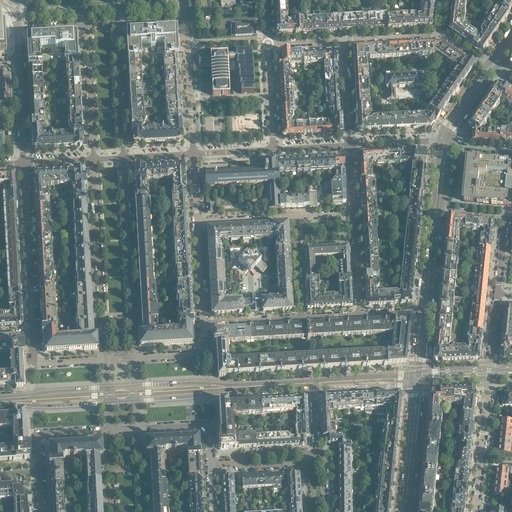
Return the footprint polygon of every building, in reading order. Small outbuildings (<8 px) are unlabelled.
[(211,17),(211,4),(213,4),(212,0),(200,0),(201,18),(211,17)] [(433,9),(434,2),(421,0),(420,3),(419,7),(421,8),(433,9)] [(466,7),(467,3),(454,2),(453,9),(464,10),(465,7),(466,7)] [(509,14),(511,10),(511,7),(506,3),(505,3),(501,9),(509,14)] [(287,15),(286,7),(275,7),(276,16),(286,16),(287,15)] [(432,16),(433,9),(421,8),(420,14),(421,15),(432,16)] [(464,15),(464,10),(453,9),(452,16),(465,18),(465,15),(464,15)] [(505,20),(509,14),(501,9),(498,9),(497,11),(495,12),(494,13),(505,20)] [(505,20),(494,13),(492,16),(490,18),(491,19),(501,26),(505,20)] [(387,29),(386,17),(386,15),(379,16),(379,17),(374,17),(375,29),(383,29),(383,30),(387,29)] [(410,28),(409,15),(406,15),(406,16),(401,16),(402,29),(410,28)] [(418,28),(417,17),(416,16),(412,16),(412,15),(409,15),(410,28),(418,28)] [(431,27),(432,16),(421,15),(420,17),(417,17),(418,28),(431,27)] [(287,22),(286,20),(286,19),(286,16),(276,16),(276,25),(287,24),(287,23),(287,22)] [(362,30),(362,17),(354,17),(354,16),(349,16),(350,18),(350,30),(362,30)] [(375,29),(374,17),(369,17),(369,16),(362,17),(362,30),(375,29)] [(394,29),(394,16),(391,16),(391,17),(386,17),(387,29),(394,29)] [(402,29),(401,16),(397,17),(397,16),(394,16),(394,29),(402,29)] [(465,21),(465,18),(452,16),(451,24),(463,25),(463,21),(465,21)] [(350,30),(350,18),(345,19),(345,17),(330,18),(330,19),(321,20),(321,19),(313,19),(314,32),(350,30)] [(314,32),(313,19),(306,20),(306,21),(304,21),(304,20),(301,20),(302,34),(310,33),(314,32)] [(501,26),(491,19),(490,22),(488,21),(486,24),(497,32),(501,26)] [(302,34),(301,20),(294,21),(295,34),(302,34)] [(256,35),(255,25),(248,25),(248,22),(230,23),(231,37),(256,35)] [(287,35),(287,24),(276,25),(277,35),(287,35)] [(457,36),(462,28),(463,25),(451,24),(450,31),(457,36)] [(497,32),(486,24),(484,27),(485,28),(483,31),(493,38),(497,32)] [(178,55),(177,33),(177,28),(147,30),(126,31),(128,58),(128,59),(140,58),(142,58),(141,45),(150,44),(150,50),(155,50),(155,44),(164,44),(165,54),(165,55),(165,56),(176,56),(176,55),(178,55)] [(463,40),(469,31),(465,28),(464,29),(462,28),(457,36),(463,40)] [(469,44),(475,35),(469,31),(463,40),(469,44)] [(495,39),(493,38),(483,31),(482,34),(482,36),(480,38),(489,44),(490,43),(492,44),(495,39)] [(78,61),(78,59),(77,34),(26,36),(28,61),(28,64),(41,63),(65,61),(66,61),(78,61)] [(489,44),(480,38),(479,39),(477,38),(478,37),(475,35),(469,44),(482,53),(483,52),(489,44)] [(437,54),(443,45),(440,42),(432,43),(432,56),(437,55),(437,54)] [(425,56),(425,55),(424,43),(417,44),(417,55),(422,55),(422,56),(425,56)] [(432,56),(432,43),(424,43),(425,55),(425,56),(425,57),(432,57),(432,56)] [(410,57),(409,44),(397,45),(398,57),(402,56),(402,57),(410,57)] [(417,55),(417,44),(409,44),(410,57),(410,58),(418,58),(417,55)] [(398,57),(397,45),(390,45),(376,46),(376,58),(376,59),(384,58),(384,57),(390,57),(396,57),(396,58),(398,58),(398,57)] [(442,59),(449,49),(443,45),(437,54),(437,56),(440,57),(439,58),(442,60),(442,59)] [(376,58),(376,46),(363,47),(364,57),(365,59),(368,58),(369,59),(373,59),(373,58),(376,58)] [(364,57),(363,47),(353,47),(353,57),(364,57)] [(449,63),(456,53),(449,49),(442,59),(447,62),(446,62),(449,64),(449,63)] [(290,64),(289,51),(281,51),(281,52),(282,61),(279,61),(279,60),(278,60),(279,65),(284,64),(284,67),(288,67),(288,64),(290,64)] [(326,57),(325,51),(316,51),(317,61),(322,61),(323,60),(322,57),(326,57)] [(199,57),(198,57),(199,67),(211,66),(211,70),(212,92),(212,95),(212,96),(219,95),(219,96),(222,95),(229,95),(229,91),(228,72),(229,72),(229,74),(230,74),(231,74),(232,74),(232,77),(233,94),(241,94),(254,93),(260,93),(258,52),(252,52),(235,53),(226,54),(223,54),(210,55),(210,57),(199,57)] [(460,68),(465,59),(456,53),(449,63),(452,65),(453,65),(457,67),(458,67),(460,68)] [(177,63),(177,58),(176,58),(176,56),(165,56),(163,57),(163,59),(165,59),(165,64),(176,63),(177,63)] [(367,65),(367,62),(366,61),(365,59),(364,57),(353,57),(354,70),(366,69),(366,65),(367,65)] [(140,65),(140,58),(128,59),(128,64),(128,66),(140,65)] [(468,75),(474,66),(465,59),(460,68),(459,69),(468,75)] [(289,70),(289,68),(288,67),(284,67),(284,64),(279,65),(279,68),(280,71),(279,72),(279,73),(280,74),(280,75),(291,74),(291,71),(289,70)] [(367,69),(366,69),(354,70),(355,82),(367,81),(367,77),(368,77),(367,69)] [(464,81),(468,75),(459,69),(457,70),(454,74),(464,81)] [(42,77),(42,74),(43,74),(43,70),(29,71),(29,78),(42,77)] [(177,75),(177,70),(165,71),(166,75),(165,76),(165,78),(178,78),(178,77),(177,76),(177,75),(178,75),(177,75)] [(464,81),(454,74),(453,74),(451,76),(452,77),(449,81),(459,87),(464,81)] [(423,88),(423,86),(422,75),(385,76),(387,100),(397,99),(397,90),(423,88)] [(43,85),(43,81),(42,81),(42,77),(29,78),(29,85),(43,85)] [(0,86),(9,86),(9,80),(9,78),(6,78),(0,78),(0,86)] [(142,87),(141,80),(129,80),(129,81),(129,82),(130,82),(130,87),(129,87),(129,88),(130,88),(142,87)] [(459,87),(449,81),(448,80),(447,82),(448,83),(445,87),(455,94),(459,87)] [(368,89),(368,82),(368,81),(367,81),(355,82),(355,95),(367,94),(367,89),(368,89)] [(79,89),(79,85),(79,84),(79,82),(67,83),(68,91),(80,90),(80,89),(79,89)] [(511,91),(503,85),(503,86),(500,83),(498,84),(496,88),(507,96),(511,91)] [(0,94),(10,93),(9,86),(0,86),(0,94)] [(455,94),(445,87),(444,86),(440,92),(451,100),(455,94)] [(505,99),(507,96),(496,88),(489,97),(498,104),(501,100),(501,98),(502,97),(505,99)] [(451,100),(440,92),(438,96),(437,95),(435,97),(436,98),(447,106),(451,100)] [(369,102),(369,94),(367,94),(355,95),(356,107),(368,106),(368,102),(369,102)] [(492,114),(498,104),(489,97),(489,98),(482,107),(492,114)] [(447,106),(436,98),(434,101),(433,100),(430,103),(432,104),(443,112),(447,106)] [(43,107),(43,103),(44,102),(44,99),(30,100),(31,107),(43,107)] [(8,109),(8,101),(0,101),(0,104),(0,105),(0,110),(1,110),(1,112),(8,111),(9,111),(9,110),(9,109),(8,109)] [(436,122),(443,112),(432,104),(425,114),(426,115),(436,122)] [(369,116),(368,109),(369,109),(369,106),(368,106),(356,107),(357,116),(369,116)] [(485,124),(492,114),(482,107),(482,108),(476,117),(475,117),(485,124)] [(143,116),(143,108),(131,109),(131,110),(131,111),(132,116),(131,116),(131,117),(132,117),(143,116)] [(180,118),(180,113),(168,114),(168,119),(167,119),(167,122),(182,121),(180,121),(179,118),(180,118)] [(44,121),(44,117),(45,117),(45,114),(31,114),(31,122),(44,121)] [(420,129),(419,117),(419,115),(412,116),(412,117),(408,117),(408,129),(420,129)] [(432,128),(436,122),(426,115),(425,116),(419,117),(420,129),(432,128)] [(144,124),(144,116),(143,116),(132,117),(132,121),(131,121),(131,122),(132,124),(132,125),(131,125),(131,129),(142,128),(143,127),(143,124),(144,124)] [(342,133),(342,116),(332,116),(332,118),(333,120),(333,121),(334,122),(335,133),(342,133)] [(381,131),(381,118),(377,118),(377,120),(372,120),(371,121),(368,121),(368,118),(369,118),(369,116),(357,116),(357,132),(381,131)] [(408,129),(408,117),(399,117),(399,116),(389,117),(389,118),(381,118),(381,131),(395,130),(408,129)] [(480,131),(485,124),(475,117),(469,127),(469,128),(473,131),(473,133),(478,133),(478,130),(480,131)] [(290,136),(289,125),(290,124),(290,122),(291,121),(291,118),(282,119),(282,136),(290,136)] [(82,127),(82,124),(81,124),(81,119),(70,120),(69,120),(70,128),(71,128),(71,131),(72,132),(73,132),(83,131),(83,128),(82,127)] [(46,128),(45,124),(44,124),(44,121),(31,122),(32,129),(45,128),(46,128)] [(182,128),(182,125),(182,121),(167,122),(167,125),(168,126),(170,126),(170,129),(171,130),(169,131),(172,133),(182,133),(182,128)] [(45,136),(45,128),(32,129),(32,141),(44,140),(45,139),(44,137),(45,136)] [(142,144),(141,133),(142,132),(142,128),(131,129),(131,132),(132,132),(132,135),(132,138),(133,141),(132,141),(133,141),(133,144),(142,144)] [(511,141),(511,128),(511,129),(511,130),(506,130),(506,131),(502,131),(502,132),(501,144),(506,145),(507,142),(509,142),(510,142),(510,141),(511,141)] [(155,143),(154,130),(146,131),(145,132),(142,132),(141,133),(142,144),(155,143)] [(167,142),(167,133),(167,132),(166,131),(162,131),(162,130),(154,130),(155,143),(167,142)] [(488,143),(489,131),(486,131),(484,133),(481,133),(480,131),(478,130),(478,133),(473,133),(472,141),(488,143)] [(83,141),(82,138),(82,135),(83,134),(83,131),(73,132),(73,135),(74,136),(75,148),(78,147),(78,148),(83,147),(83,144),(83,141)] [(183,140),(182,133),(172,133),(169,131),(167,133),(167,142),(181,142),(181,141),(183,141),(183,140)] [(501,144),(502,132),(490,131),(489,131),(488,143),(501,144)] [(62,148),(61,135),(53,136),(52,136),(49,137),(48,138),(48,139),(49,149),(62,148)] [(75,148),(74,136),(73,135),(69,136),(69,135),(61,135),(62,148),(75,148)] [(49,149),(48,139),(45,139),(44,140),(32,141),(33,148),(32,148),(32,149),(34,149),(35,150),(49,149)] [(412,163),(413,157),(411,157),(411,152),(399,153),(400,165),(401,165),(401,163),(407,163),(408,162),(411,162),(412,163)] [(422,196),(425,163),(426,154),(424,154),(424,153),(423,152),(411,152),(411,157),(413,157),(412,163),(410,188),(409,187),(409,190),(410,190),(409,195),(410,195),(422,196)] [(387,164),(387,153),(359,155),(359,165),(360,165),(360,168),(362,168),(370,168),(371,168),(371,165),(373,164),(376,164),(376,165),(387,164)] [(400,165),(399,153),(387,153),(387,164),(397,164),(397,165),(400,165)] [(344,165),(344,160),(345,159),(344,157),(344,156),(335,156),(335,157),(334,157),(335,165),(344,165)] [(511,162),(468,158),(464,202),(477,203),(479,202),(482,203),(511,206),(511,162)] [(214,186),(267,183),(269,210),(280,209),(279,198),(278,178),(279,178),(279,177),(278,177),(278,172),(277,160),(277,159),(276,159),(275,159),(274,160),(266,160),(266,167),(263,167),(263,171),(258,171),(258,172),(217,174),(216,174),(215,173),(214,173),(213,174),(213,176),(205,176),(205,177),(205,186),(205,187),(207,187),(207,189),(214,189),(214,186)] [(185,175),(184,167),(184,166),(184,165),(183,165),(182,165),(173,165),(174,176),(185,175)] [(146,178),(145,167),(134,167),(134,168),(135,178),(146,178)] [(371,180),(370,168),(362,168),(362,177),(361,177),(361,180),(371,180)] [(85,179),(84,173),(84,171),(84,170),(79,170),(79,171),(73,171),(74,182),(85,181),(85,179)] [(345,170),(344,170),(335,171),(335,179),(345,179),(345,178),(346,178),(346,175),(345,175),(345,170)] [(74,182),(73,171),(66,171),(66,183),(70,183),(72,184),(74,182)] [(45,184),(44,172),(36,173),(35,173),(34,174),(35,184),(45,184)] [(60,183),(59,172),(51,172),(52,184),(56,184),(56,185),(60,185),(60,183)] [(15,182),(14,174),(4,174),(4,183),(15,182)] [(185,183),(185,175),(174,176),(173,177),(173,180),(174,180),(174,183),(185,183)] [(345,192),(344,184),(345,184),(345,179),(335,179),(332,183),(332,184),(331,185),(331,188),(331,193),(345,192)] [(374,192),(373,185),(374,185),(374,181),(373,179),(371,180),(361,180),(360,180),(360,183),(361,184),(361,192),(374,192)] [(15,194),(15,183),(15,182),(4,183),(4,185),(5,188),(3,189),(4,194),(15,194)] [(147,192),(147,188),(148,188),(148,185),(147,185),(134,186),(134,193),(147,192)] [(86,196),(86,189),(73,189),(72,189),(72,193),(73,192),(74,197),(86,196)] [(185,190),(175,191),(172,191),(172,192),(172,193),(173,194),(173,195),(172,195),(172,196),(172,199),(185,198),(185,195),(186,195),(185,190)] [(47,198),(46,194),(48,194),(47,191),(46,191),(35,191),(36,199),(47,198)] [(148,198),(148,195),(149,195),(149,192),(147,192),(134,193),(135,200),(136,201),(136,200),(149,200),(149,198),(148,198)] [(346,203),(345,196),(345,192),(331,193),(332,204),(346,203)] [(374,204),(374,197),(375,197),(375,192),(374,192),(361,192),(362,201),(361,202),(361,205),(374,204)] [(317,207),(316,193),(308,193),(308,196),(309,207),(309,208),(317,207)] [(16,205),(15,194),(4,194),(4,201),(3,201),(3,206),(4,205),(16,205)] [(421,204),(422,196),(410,195),(410,199),(408,199),(408,202),(421,204)] [(48,206),(48,202),(49,202),(49,198),(47,198),(36,199),(36,207),(48,206)] [(185,205),(185,201),(185,198),(172,199),(172,201),(171,202),(171,205),(172,205),(172,206),(185,205)] [(148,206),(148,202),(149,202),(149,200),(136,200),(137,212),(150,212),(150,206),(148,206)] [(420,211),(421,204),(408,202),(408,206),(409,206),(408,210),(420,211)] [(86,215),(86,206),(86,203),(74,204),(73,204),(73,206),(74,206),(75,211),(73,211),(73,216),(86,215)] [(375,212),(374,204),(361,205),(362,208),(362,209),(363,217),(375,217),(376,217),(376,212),(375,212)] [(17,216),(16,205),(4,205),(5,212),(3,212),(4,216),(17,216)] [(186,213),(185,205),(172,206),(172,207),(172,208),(172,209),(172,210),(173,214),(186,213)] [(48,214),(48,210),(50,210),(49,206),(48,206),(36,207),(36,210),(37,210),(37,214),(48,214)] [(419,219),(420,211),(408,210),(408,214),(407,214),(406,217),(419,219)] [(149,218),(149,214),(150,214),(150,212),(137,212),(137,224),(151,224),(150,218),(149,218)] [(186,221),(186,216),(186,213),(173,214),(173,217),(172,218),(172,220),(173,220),(173,222),(186,221)] [(50,221),(50,217),(49,217),(48,214),(37,214),(37,219),(37,222),(50,221)] [(87,227),(87,218),(86,215),(73,216),(74,218),(75,218),(75,223),(74,223),(74,228),(87,227)] [(459,245),(460,234),(459,232),(458,232),(459,228),(463,228),(463,229),(466,229),(467,217),(466,217),(450,215),(448,229),(446,229),(445,239),(447,239),(445,259),(458,260),(467,261),(468,253),(459,252),(459,249),(460,248),(460,247),(460,246),(460,245),(459,245)] [(17,227),(17,216),(4,216),(4,221),(5,221),(5,227),(17,227)] [(375,224),(375,217),(363,217),(363,226),(363,227),(363,230),(376,229),(377,229),(377,224),(375,224)] [(419,226),(419,219),(406,217),(406,221),(405,220),(405,225),(407,225),(419,226)] [(473,230),(474,218),(467,217),(466,229),(473,230)] [(480,230),(481,219),(474,218),(473,230),(479,231),(480,230)] [(487,231),(488,219),(481,219),(480,230),(480,229),(483,230),(483,231),(485,231),(487,231)] [(49,229),(49,225),(50,225),(50,221),(37,222),(37,225),(38,225),(38,230),(49,229)] [(186,228),(186,221),(173,222),(172,223),(172,225),(173,225),(173,229),(186,228)] [(149,230),(149,226),(151,226),(151,224),(137,224),(138,236),(151,236),(151,230),(149,230)] [(288,237),(287,224),(276,225),(277,237),(277,238),(288,237)] [(265,239),(265,225),(253,226),(254,239),(265,239)] [(277,237),(276,225),(265,225),(265,239),(269,238),(269,237),(273,237),(277,237)] [(418,234),(419,226),(407,225),(407,230),(405,229),(405,233),(406,233),(418,234)] [(254,239),(253,226),(242,227),(242,240),(254,239)] [(18,237),(17,227),(5,227),(6,234),(5,234),(5,238),(18,237)] [(88,239),(87,230),(87,227),(74,228),(74,230),(76,230),(76,234),(75,234),(75,240),(88,239)] [(231,239),(230,227),(219,228),(219,239),(220,239),(223,239),(224,240),(227,240),(227,239),(231,239)] [(242,240),(242,227),(230,227),(231,239),(231,240),(242,240)] [(187,236),(187,232),(186,228),(173,229),(174,233),(173,233),(173,235),(174,236),(174,237),(187,236)] [(219,239),(219,228),(207,228),(208,242),(220,241),(220,239),(219,239)] [(51,236),(51,233),(50,233),(49,229),(38,230),(38,234),(37,234),(38,237),(51,236)] [(375,238),(375,234),(376,234),(376,229),(363,230),(363,233),(364,234),(364,241),(377,241),(377,238),(375,238)] [(492,241),(493,234),(487,233),(487,231),(485,231),(485,234),(484,234),(484,236),(481,235),(480,240),(492,241)] [(417,246),(418,234),(406,233),(406,241),(404,241),(404,244),(417,246)] [(50,244),(50,240),(51,240),(51,236),(38,237),(38,240),(39,245),(50,244)] [(150,242),(150,238),(151,238),(151,236),(138,236),(138,248),(152,247),(152,242),(150,242)] [(187,244),(187,236),(174,237),(173,238),(173,240),(174,240),(174,245),(187,244)] [(18,248),(18,237),(5,238),(5,243),(6,243),(7,249),(18,248)] [(289,249),(288,237),(277,238),(277,243),(277,245),(278,250),(289,249)] [(88,251),(88,242),(88,239),(75,240),(75,242),(76,242),(77,247),(75,247),(76,252),(88,251)] [(492,248),(492,241),(480,240),(480,247),(491,248),(492,248)] [(221,248),(221,246),(220,246),(220,241),(208,242),(209,253),(220,253),(220,249),(221,248)] [(376,248),(376,244),(377,244),(377,241),(364,241),(365,249),(364,250),(364,253),(377,252),(377,248),(376,248)] [(52,252),(52,248),(51,248),(50,244),(39,245),(39,249),(38,249),(39,252),(52,252)] [(188,252),(187,247),(187,244),(174,245),(174,248),(174,249),(174,250),(175,251),(175,252),(188,252)] [(415,258),(417,246),(404,244),(403,249),(405,249),(404,256),(415,258)] [(266,246),(258,247),(258,251),(263,251),(264,262),(268,261),(268,258),(268,250),(268,246),(266,246)] [(330,279),(338,278),(350,277),(350,274),(349,275),(349,262),(349,246),(335,247),(323,248),(313,249),(313,248),(304,248),(305,250),(304,251),(304,252),(305,253),(306,277),(305,277),(305,280),(318,279),(326,279),(328,279),(330,279)] [(151,254),(151,250),(152,250),(152,247),(138,248),(139,260),(153,260),(152,254),(151,254)] [(19,259),(19,252),(18,248),(7,249),(7,255),(6,255),(6,260),(19,259)] [(231,248),(230,248),(230,252),(230,258),(230,259),(235,259),(235,253),(241,252),(240,248),(231,248)] [(267,267),(255,256),(254,255),(255,254),(256,255),(257,255),(251,249),(247,249),(242,254),(243,256),(238,262),(244,268),(250,273),(255,267),(262,273),(267,267)] [(289,260),(289,249),(278,250),(278,253),(276,254),(277,261),(289,260)] [(89,263),(89,254),(88,251),(76,252),(76,254),(77,254),(77,259),(76,259),(76,264),(89,263)] [(51,259),(51,256),(52,255),(52,252),(39,252),(39,256),(40,260),(51,259)] [(188,259),(188,252),(175,252),(175,253),(174,254),(174,255),(175,256),(175,260),(188,259)] [(377,260),(376,256),(378,256),(377,252),(364,253),(364,256),(365,256),(365,264),(378,263),(378,260),(377,260)] [(222,259),(221,253),(220,253),(209,253),(209,264),(223,264),(223,259),(222,259)] [(414,269),(415,258),(404,256),(403,264),(402,264),(401,268),(414,269)] [(20,270),(19,259),(6,260),(6,264),(7,264),(8,271),(20,270)] [(53,267),(53,263),(51,263),(51,259),(40,260),(40,264),(39,264),(39,268),(53,267)] [(188,267),(188,263),(188,259),(175,260),(175,263),(175,264),(175,266),(175,267),(177,267),(188,267)] [(458,264),(459,262),(458,261),(458,260),(445,259),(445,266),(457,267),(458,264)] [(152,266),(151,262),(153,261),(153,260),(139,260),(140,272),(153,271),(153,266),(152,266)] [(290,271),(289,260),(277,261),(277,267),(279,267),(279,272),(290,271)] [(90,275),(89,266),(89,263),(76,264),(76,266),(78,266),(78,270),(77,270),(77,276),(90,275)] [(377,271),(377,267),(378,267),(378,263),(365,264),(366,272),(365,272),(365,275),(378,275),(379,275),(378,271),(377,271)] [(222,275),(222,268),(223,268),(223,264),(209,264),(210,276),(222,275)] [(458,271),(457,270),(457,267),(445,266),(444,273),(457,275),(457,273),(458,273),(458,271)] [(52,275),(52,271),(53,271),(53,267),(39,268),(40,271),(40,275),(52,275)] [(190,271),(190,269),(189,268),(189,267),(188,267),(177,267),(177,269),(176,269),(176,271),(177,271),(177,276),(189,275),(189,272),(190,271)] [(413,281),(414,269),(401,268),(401,272),(402,273),(402,280),(413,281)] [(20,281),(20,270),(8,271),(8,277),(7,277),(7,282),(20,281)] [(152,278),(152,274),(153,274),(153,271),(140,272),(140,284),(154,283),(154,278),(152,278)] [(291,282),(290,271),(279,272),(279,276),(277,276),(278,283),(291,282)] [(457,279),(457,277),(457,276),(457,275),(444,273),(443,281),(456,282),(456,279),(457,279)] [(54,282),(54,278),(52,278),(52,275),(40,275),(41,280),(40,280),(40,283),(53,282),(54,282)] [(90,287),(90,278),(90,275),(77,276),(77,278),(79,278),(79,283),(77,283),(78,288),(77,288),(90,287)] [(190,279),(189,275),(177,276),(177,279),(177,281),(178,282),(178,283),(190,283),(190,282),(190,281),(190,279)] [(223,281),(222,275),(210,276),(211,287),(224,286),(224,281),(223,281)] [(412,294),(413,281),(402,280),(400,280),(400,282),(399,282),(399,284),(401,284),(401,293),(412,294)] [(21,292),(20,281),(7,282),(8,286),(9,286),(9,293),(21,292)] [(456,286),(456,285),(456,282),(443,281),(442,288),(455,290),(455,288),(456,288),(456,286)] [(54,290),(54,286),(53,286),(53,282),(40,283),(41,291),(54,290)] [(291,294),(291,285),(291,282),(278,283),(278,290),(280,290),(280,293),(281,294),(282,294),(291,294)] [(158,309),(158,307),(158,306),(157,307),(156,299),(157,298),(157,292),(156,292),(155,284),(154,283),(140,284),(143,333),(154,332),(156,329),(156,327),(157,327),(158,326),(157,322),(158,322),(158,317),(157,317),(157,309),(158,309)] [(191,295),(191,293),(190,284),(190,283),(178,283),(178,289),(177,289),(177,299),(179,299),(179,305),(192,305),(191,295)] [(351,295),(351,285),(338,285),(338,286),(339,286),(340,295),(340,296),(351,295)] [(223,296),(223,291),(225,290),(224,286),(211,287),(211,298),(222,297),(223,296)] [(318,297),(318,287),(318,286),(306,287),(306,298),(317,297),(318,297)] [(92,311),(91,298),(91,287),(90,287),(77,288),(77,295),(76,295),(77,300),(77,305),(78,305),(78,311),(77,311),(77,312),(92,311)] [(455,294),(456,291),(455,291),(455,290),(442,288),(442,296),(454,297),(455,294)] [(377,305),(377,294),(375,295),(375,293),(375,292),(375,290),(376,290),(377,289),(366,290),(367,306),(377,305)] [(56,306),(56,298),(54,299),(54,294),(55,294),(55,290),(54,290),(41,291),(42,313),(57,312),(57,311),(56,311),(56,309),(55,309),(55,306),(56,306)] [(21,299),(21,292),(9,293),(10,297),(8,297),(8,300),(21,299)] [(388,305),(387,292),(383,293),(383,294),(377,294),(377,305),(388,305)] [(399,304),(399,295),(397,293),(392,294),(392,292),(387,292),(388,305),(399,304)] [(411,303),(412,294),(401,293),(400,295),(399,295),(399,304),(411,303)] [(292,310),(291,294),(282,294),(282,298),(284,300),(284,310),(292,310)] [(262,310),(262,299),(255,300),(255,296),(254,295),(253,295),(252,295),(252,296),(252,300),(252,307),(255,306),(255,310),(262,310)] [(352,307),(351,295),(340,296),(340,297),(340,301),(341,307),(352,307)] [(330,308),(329,296),(322,296),(322,297),(319,298),(318,298),(319,302),(318,302),(319,308),(330,308)] [(341,307),(340,301),(340,297),(338,297),(335,297),(335,296),(329,296),(330,308),(341,307)] [(455,301),(454,300),(454,297),(442,296),(441,303),(454,305),(454,303),(455,301)] [(231,313),(230,299),(227,300),(226,300),(226,301),(224,301),(222,299),(222,297),(211,298),(212,314),(231,313)] [(319,308),(318,302),(319,302),(318,298),(317,297),(306,298),(307,309),(319,308)] [(273,311),(272,298),(262,299),(262,310),(262,312),(273,311)] [(284,310),(284,300),(282,298),(280,299),(278,298),(272,298),(273,311),(284,310)] [(22,311),(21,299),(8,300),(9,305),(10,305),(10,311),(11,312),(14,311),(22,311)] [(252,307),(252,300),(251,300),(243,300),(243,299),(241,300),(241,299),(230,299),(231,313),(242,313),(242,308),(242,307),(251,307),(252,307)] [(454,309),(454,306),(454,305),(441,303),(440,311),(453,312),(453,309),(454,309)] [(192,317),(192,315),(192,305),(179,305),(179,311),(178,311),(178,320),(180,320),(180,327),(192,326),(192,327),(193,327),(192,317)] [(14,319),(14,311),(11,312),(9,314),(2,315),(3,326),(16,325),(15,319),(14,319)] [(23,325),(22,311),(14,311),(14,319),(15,319),(16,325),(23,325)] [(93,335),(93,322),(92,311),(77,312),(78,312),(79,320),(78,320),(78,328),(79,328),(79,332),(80,332),(80,334),(82,336),(93,335)] [(453,316),(453,315),(453,312),(440,311),(439,318),(452,319),(452,318),(453,318),(453,316)] [(57,327),(57,323),(57,320),(56,320),(55,317),(57,317),(56,313),(58,313),(57,312),(42,313),(43,335),(44,335),(58,334),(58,331),(56,331),(56,327),(57,327)] [(454,327),(455,320),(439,318),(439,326),(454,327)] [(394,326),(395,326),(402,327),(402,326),(409,327),(409,319),(395,319),(395,320),(385,320),(381,320),(381,321),(370,321),(366,321),(367,333),(370,333),(370,334),(382,334),(382,332),(388,332),(393,332),(393,331),(394,326)] [(367,333),(366,321),(362,321),(362,322),(351,322),(347,322),(348,334),(351,334),(351,335),(363,335),(363,333),(367,333)] [(348,334),(347,322),(343,322),(343,323),(333,323),(332,323),(328,323),(329,335),(332,335),(332,336),(344,335),(344,334),(348,334)] [(329,335),(328,323),(324,323),(324,324),(314,324),(313,324),(310,324),(310,325),(308,325),(309,339),(310,339),(310,336),(313,336),(313,337),(325,336),(325,335),(329,335)] [(309,339),(308,325),(306,325),(306,324),(302,324),(302,325),(292,326),(292,325),(288,325),(288,337),(292,337),(292,338),(304,338),(304,336),(307,336),(307,339),(309,339)] [(288,337),(288,325),(283,325),(283,326),(273,327),(273,326),(269,326),(269,338),(273,338),(273,339),(285,338),(285,337),(288,337)] [(483,334),(484,329),(483,329),(483,326),(471,325),(471,328),(470,328),(470,330),(470,331),(471,331),(471,333),(483,334)] [(193,344),(192,327),(192,326),(180,327),(179,327),(179,330),(180,331),(179,332),(177,332),(176,331),(173,331),(170,331),(170,330),(168,330),(168,331),(165,331),(165,332),(157,332),(156,333),(155,332),(154,332),(143,333),(139,333),(140,347),(193,344)] [(269,338),(269,326),(265,326),(265,327),(254,328),(254,327),(249,327),(250,340),(254,339),(254,340),(266,340),(266,338),(269,338)] [(406,352),(407,338),(409,327),(402,326),(402,327),(395,326),(394,326),(393,331),(398,331),(398,334),(397,334),(396,350),(396,351),(406,352)] [(453,335),(454,327),(439,326),(438,333),(452,335),(453,335)] [(250,340),(249,327),(246,327),(246,328),(235,329),(235,328),(231,328),(231,329),(232,341),(235,340),(235,342),(247,341),(246,340),(250,340)] [(511,327),(504,327),(503,340),(511,340),(511,327)] [(228,360),(227,342),(229,342),(229,341),(232,341),(231,329),(227,329),(227,328),(214,329),(214,334),(213,334),(214,344),(216,344),(218,378),(226,378),(226,374),(234,373),(234,374),(238,374),(237,361),(232,361),(232,360),(228,360)] [(459,338),(460,335),(453,335),(452,335),(438,333),(437,341),(449,342),(451,342),(455,342),(458,343),(459,343),(459,338)] [(482,341),(483,334),(471,333),(471,336),(470,336),(470,339),(482,341)] [(68,351),(67,335),(67,337),(63,337),(63,338),(59,338),(58,337),(58,334),(44,335),(45,352),(68,351)] [(97,335),(93,335),(82,336),(81,337),(79,337),(72,337),(72,336),(68,337),(68,335),(67,335),(68,351),(98,349),(97,335)] [(482,348),(482,341),(470,339),(470,347),(482,348)] [(8,354),(8,352),(10,352),(11,364),(9,364),(9,365),(22,364),(22,361),(22,360),(22,359),(22,358),(22,355),(22,354),(24,354),(24,352),(24,347),(24,344),(23,344),(23,340),(0,340),(0,354),(2,354),(2,353),(6,352),(6,354),(8,354)] [(511,340),(503,340),(502,348),(511,349),(511,345),(511,344),(511,340)] [(448,348),(449,342),(437,341),(436,348),(447,349),(448,348)] [(482,348),(470,347),(469,347),(470,349),(470,360),(480,360),(481,360),(482,348)] [(447,362),(447,351),(447,349),(436,348),(435,361),(437,361),(438,361),(442,362),(443,362),(447,362)] [(470,360),(470,349),(465,349),(464,348),(458,349),(459,361),(470,360)] [(511,358),(511,349),(502,348),(501,356),(501,357),(501,358),(502,359),(511,358)] [(459,361),(458,349),(454,349),(453,350),(451,350),(450,351),(447,351),(447,362),(459,361)] [(405,363),(406,352),(396,351),(396,354),(387,354),(388,365),(400,364),(404,364),(405,363)] [(388,365),(387,354),(387,353),(382,353),(382,352),(371,352),(371,354),(365,354),(366,366),(383,365),(383,366),(387,366),(387,365),(388,365)] [(366,366),(365,354),(360,354),(360,353),(349,354),(349,355),(344,355),(345,367),(349,367),(349,366),(362,366),(363,366),(366,366)] [(345,367),(344,355),(339,355),(339,354),(328,355),(328,356),(323,356),(324,369),(328,368),(341,367),(341,368),(345,367)] [(324,369),(323,356),(318,357),(318,355),(307,356),(307,357),(302,357),(302,370),(306,370),(306,369),(320,368),(320,369),(324,369)] [(302,370),(302,357),(296,358),(296,356),(285,357),(286,358),(280,359),(281,371),(285,371),(285,370),(298,369),(298,370),(302,370)] [(281,371),(280,359),(275,359),(275,357),(265,358),(265,360),(259,360),(259,372),(264,372),(264,371),(270,371),(277,371),(281,371)] [(259,372),(259,360),(253,360),(253,359),(242,360),(242,361),(237,361),(238,374),(242,373),(255,372),(255,373),(259,372)] [(23,380),(23,377),(23,374),(23,371),(23,370),(23,369),(23,368),(22,368),(22,365),(22,364),(9,365),(10,366),(11,366),(11,373),(12,385),(15,385),(16,389),(24,389),(24,384),(23,384),(23,381),(23,380)] [(12,385),(11,373),(2,374),(2,373),(1,373),(2,386),(12,385)] [(475,413),(476,400),(477,400),(477,394),(476,394),(476,390),(462,391),(462,402),(466,402),(466,405),(465,405),(465,412),(475,413)] [(455,404),(454,391),(444,392),(445,404),(445,405),(448,405),(448,404),(455,404)] [(462,404),(462,402),(462,391),(454,391),(455,404),(455,405),(462,404)] [(445,404),(444,392),(433,392),(432,393),(432,397),(431,397),(430,412),(441,413),(442,404),(445,404)] [(511,393),(509,393),(508,393),(507,393),(506,393),(505,393),(505,401),(502,401),(503,406),(506,406),(511,405),(511,393)] [(401,406),(401,397),(399,394),(386,395),(386,405),(389,405),(401,406)] [(385,407),(386,405),(386,395),(364,396),(364,409),(365,414),(387,416),(388,407),(385,407)] [(364,409),(364,396),(341,397),(342,410),(346,410),(346,409),(360,408),(360,409),(364,409)] [(342,410),(341,397),(321,399),(322,414),(332,413),(332,409),(338,409),(338,410),(342,410)] [(307,415),(306,399),(283,401),(283,413),(288,413),(288,412),(294,412),(295,410),(296,412),(295,413),(295,415),(307,415)] [(233,437),(232,415),(242,415),(241,403),(228,404),(227,400),(219,400),(221,434),(219,434),(219,437),(219,442),(219,445),(220,445),(220,449),(224,449),(227,449),(237,448),(237,436),(233,437)] [(283,413),(283,401),(261,402),(261,413),(261,414),(266,414),(265,413),(279,412),(279,413),(283,413)] [(261,413),(261,402),(241,403),(242,415),(247,414),(247,416),(256,415),(256,414),(261,413)] [(398,428),(401,406),(389,405),(388,407),(387,416),(386,427),(398,428)] [(26,435),(26,421),(25,411),(17,411),(17,415),(0,416),(0,427),(14,427),(15,436),(26,435)] [(442,428),(442,424),(441,423),(441,418),(443,418),(443,413),(441,413),(430,412),(429,421),(430,421),(430,428),(428,428),(428,436),(441,437),(441,433),(440,433),(440,428),(442,428)] [(474,423),(475,413),(465,412),(464,412),(463,412),(462,413),(461,422),(474,423)] [(334,431),(334,425),(333,418),(335,418),(334,414),(334,413),(332,413),(322,414),(323,437),(326,436),(334,436),(335,434),(335,431),(334,431)] [(307,426),(307,415),(295,415),(294,416),(294,420),(295,420),(296,427),(307,426)] [(473,430),(474,423),(461,422),(460,429),(473,430)] [(308,437),(307,426),(296,427),(296,433),(295,433),(296,437),(297,438),(305,437),(308,437)] [(396,439),(397,432),(398,431),(398,428),(386,427),(384,427),(383,433),(382,433),(382,438),(396,439)] [(473,437),(473,430),(460,429),(459,436),(460,436),(473,437)] [(278,446),(278,433),(273,434),(273,435),(266,435),(267,447),(278,446)] [(290,445),(289,435),(289,434),(288,434),(282,434),(282,433),(278,433),(278,446),(290,445)] [(343,442),(343,433),(338,433),(338,434),(335,434),(334,436),(326,436),(326,444),(328,444),(330,444),(332,443),(338,443),(338,442),(343,442)] [(267,447),(266,435),(260,435),(260,434),(255,434),(255,435),(256,447),(267,447)] [(30,455),(29,445),(27,445),(26,435),(15,436),(15,448),(12,449),(12,461),(30,460),(30,455)] [(256,447),(255,435),(249,436),(249,435),(242,435),(242,436),(237,436),(237,448),(256,447)] [(305,445),(305,437),(297,438),(296,437),(294,437),(292,435),(289,435),(290,445),(300,445),(302,445),(302,446),(303,446),(304,445),(305,445)] [(439,451),(440,447),(438,447),(439,442),(440,442),(441,437),(428,436),(427,444),(428,444),(427,451),(426,451),(425,460),(438,461),(439,457),(437,457),(438,451),(439,451)] [(472,444),(473,437),(460,436),(460,439),(459,439),(458,443),(472,444)] [(165,477),(163,452),(165,452),(165,451),(174,450),(174,451),(176,451),(176,450),(185,449),(186,451),(187,451),(188,477),(189,477),(201,476),(200,452),(199,437),(146,439),(147,454),(151,453),(152,477),(165,477)] [(395,447),(396,439),(382,438),(381,442),(382,442),(382,449),(396,450),(396,448),(395,447)] [(100,480),(100,469),(99,456),(103,456),(102,442),(49,445),(50,463),(63,463),(63,458),(64,458),(64,456),(73,456),(73,457),(75,457),(75,456),(85,455),(85,456),(86,456),(88,481),(87,481),(100,480)] [(471,451),(472,444),(458,443),(458,448),(459,448),(459,450),(471,451)] [(510,454),(511,447),(500,446),(499,449),(498,452),(499,453),(499,455),(504,456),(504,453),(510,454)] [(0,461),(12,461),(12,449),(6,449),(6,448),(0,448),(0,461)] [(394,461),(395,454),(395,453),(396,453),(396,450),(382,449),(381,455),(380,455),(380,460),(394,461)] [(471,458),(471,451),(459,450),(458,453),(457,457),(471,458)] [(470,466),(471,458),(457,457),(457,462),(458,462),(457,464),(470,466)] [(393,469),(394,464),(394,461),(380,460),(379,464),(380,464),(380,471),(394,472),(394,470),(393,469)] [(437,475),(437,471),(436,471),(437,465),(438,465),(438,461),(425,460),(424,468),(425,468),(425,475),(424,475),(423,484),(436,485),(436,480),(435,480),(436,475),(437,475)] [(64,483),(63,464),(63,463),(50,463),(51,484),(63,483),(64,483)] [(508,476),(509,467),(503,466),(502,469),(497,469),(497,471),(496,471),(496,475),(497,475),(508,476)] [(392,483),(392,477),(392,475),(393,475),(394,472),(380,471),(379,477),(378,477),(377,482),(392,483)] [(233,483),(233,476),(233,475),(229,475),(229,472),(222,472),(221,472),(221,476),(222,476),(222,478),(221,478),(221,483),(222,483),(223,483),(233,483)] [(283,480),(283,475),(280,475),(280,474),(275,474),(275,475),(272,475),(273,486),(277,486),(281,486),(280,480),(283,480)] [(273,486),(272,475),(264,476),(265,486),(269,486),(270,487),(272,487),(272,486),(273,486)] [(202,487),(201,476),(189,477),(189,483),(188,483),(189,488),(202,487)] [(249,487),(249,477),(246,477),(246,476),(239,476),(239,481),(240,481),(242,481),(242,483),(242,488),(246,488),(246,487),(249,487)] [(257,487),(257,476),(249,477),(249,487),(254,487),(255,488),(256,488),(257,487)] [(265,486),(264,476),(257,476),(257,487),(261,487),(262,487),(263,487),(264,486),(265,486)] [(166,488),(165,481),(166,480),(166,478),(165,478),(165,477),(152,477),(153,488),(166,488)] [(102,502),(101,490),(100,480),(87,481),(87,482),(86,482),(86,484),(87,484),(88,500),(87,501),(87,502),(88,502),(88,503),(102,502)] [(391,491),(391,486),(392,483),(377,482),(377,486),(378,486),(377,493),(391,494),(392,491),(391,491)] [(63,496),(63,483),(51,484),(52,496),(63,496)] [(434,500),(435,495),(434,495),(434,490),(435,490),(436,485),(423,484),(422,492),(423,492),(422,500),(421,500),(420,508),(433,509),(434,505),(433,504),(433,499),(434,500)] [(14,499),(21,491),(18,489),(17,489),(16,485),(11,485),(11,486),(6,486),(7,499),(13,498),(14,499)] [(202,498),(202,487),(189,488),(189,492),(190,492),(190,498),(202,498)] [(166,495),(166,488),(153,488),(153,500),(166,499),(166,498),(167,498),(167,495),(166,495)] [(28,500),(28,495),(24,495),(24,494),(21,491),(14,499),(15,501),(15,507),(28,506),(27,500),(28,500)] [(389,505),(390,499),(390,497),(391,497),(391,494),(377,493),(377,499),(376,499),(375,504),(389,505)] [(64,508),(63,496),(52,496),(53,509),(64,508)] [(467,499),(455,497),(453,497),(453,500),(454,500),(454,504),(466,505),(467,499)] [(203,508),(202,500),(202,498),(190,498),(191,505),(190,505),(190,509),(203,508)] [(167,510),(167,503),(167,502),(167,500),(166,500),(166,499),(153,500),(154,511),(167,510)] [(102,511),(102,502),(88,503),(88,504),(87,505),(88,506),(88,507),(88,511),(102,511)] [(503,511),(504,509),(504,504),(498,503),(498,506),(498,509),(494,508),(494,510),(492,510),(492,511),(491,511),(503,511)]
